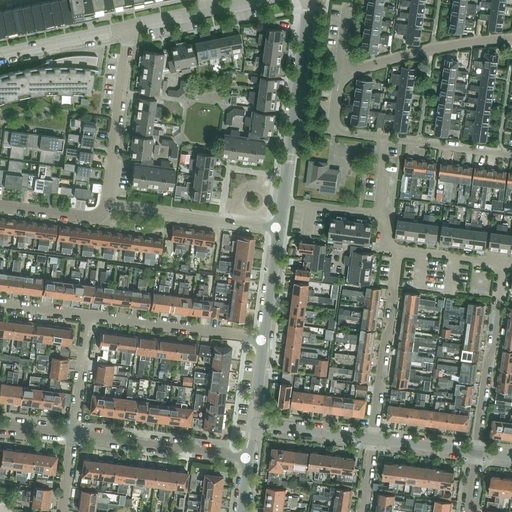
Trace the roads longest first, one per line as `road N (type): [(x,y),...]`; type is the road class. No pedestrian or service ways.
road 1 (tertiary): [(282,201),(308,0)]
road 2 (residential): [(475,452),(505,258)]
road 3 (residential): [(372,438),(398,248)]
road 4 (residential): [(72,434),(248,456)]
road 5 (residential): [(88,316),(264,338)]
road 6 (residential): [(105,202),(128,27)]
road 7 (residential): [(278,229),(105,202)]
road 8 (residential): [(338,66),(511,39)]
road 9 (unclassified): [(0,53),(128,27)]
road 10 (residential): [(511,155),(382,138)]
road 11 (unclassified): [(128,27),(254,0)]
road 12 (residential): [(252,423),(372,438)]
